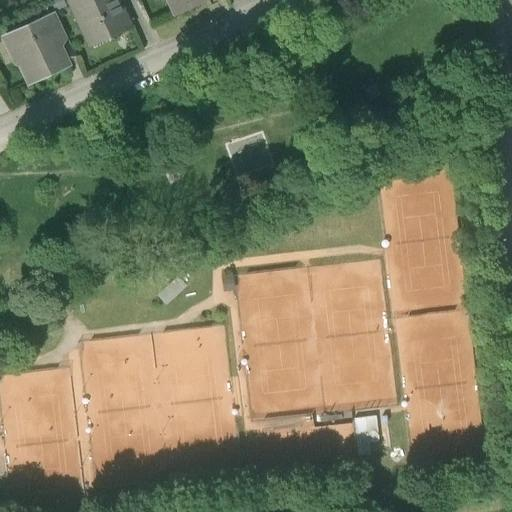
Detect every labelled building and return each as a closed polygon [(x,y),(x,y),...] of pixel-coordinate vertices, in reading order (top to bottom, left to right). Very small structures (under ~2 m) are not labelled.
[(63,0),(50,0),(55,11),(66,6),(63,0)] [(76,0),(79,6),(74,8),(89,39),(107,30),(110,36),(128,28),(115,0),(76,0)] [(203,0),(164,0),(172,16),(204,1),(203,0)] [(45,20),(4,39),(16,64),(21,61),(31,81),(67,64),(55,39),(65,34),(55,12),(44,17),(45,20)] [(372,451),(371,439),(378,438),(376,413),(353,416),(357,452),(372,451)]
